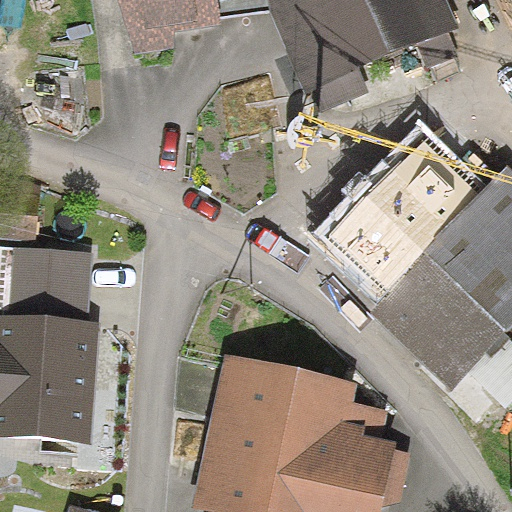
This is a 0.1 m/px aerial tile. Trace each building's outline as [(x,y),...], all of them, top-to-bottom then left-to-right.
[(230,0),(115,0),(117,7),(127,37),(211,24),(210,19),(233,12),(230,0)] [(276,0),(268,4),(305,92),(436,39),(418,0),(276,0)] [(492,339),(511,318),(511,190),(500,179),(497,184),(465,156),(450,174),(418,146),(325,243),(461,372),(492,339)] [(0,236),(27,239),(31,204),(0,200),(0,236)] [(89,253),(0,248),(0,428),(90,434),(96,324),(85,323),(89,253)] [(493,353),(485,354),(478,359),(474,365),(472,373),(473,381),(478,387),(484,392),(491,393),(499,392),(506,388),(511,382),(511,375),(511,371),(511,367),(507,360),(501,355),(493,353)] [(354,413),(358,393),(229,362),(226,375),(193,511),(398,511),(402,511),(412,458),(381,454),(392,418),(354,413)]
